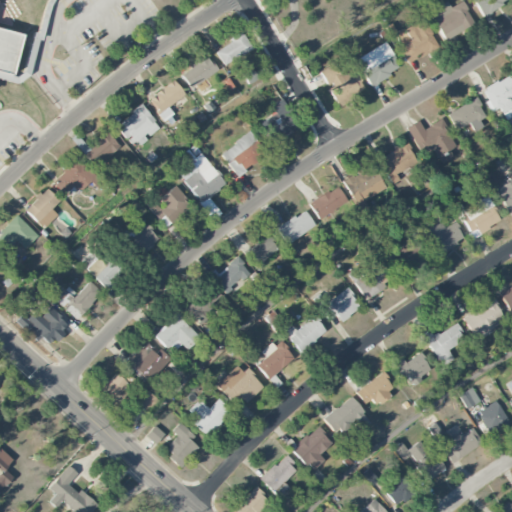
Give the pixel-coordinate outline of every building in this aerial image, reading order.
[(0,0),(0,74),(21,80),(36,72),(46,32),(38,30),(28,68),(22,72),(18,71),(28,30),(0,22),(0,9),(2,0),(0,0)] [(508,0),(472,0),(482,16),(508,0)] [(428,12),(444,40),(474,24),(461,1),(450,8),(447,2),(428,12)] [(404,29),(410,41),(398,46),(405,63),(438,49),(425,20),(404,29)] [(251,49),(242,33),(213,50),(223,66),(251,49)] [(355,58),(369,85),(399,70),(385,42),(355,58)] [(180,72),(188,88),(217,72),(208,57),(180,72)] [(319,72),(331,89),(327,91),(337,106),(365,88),(348,63),(336,70),(331,63),(319,72)] [(511,90),(511,88),(511,86),(511,74),(511,73),(482,90),(488,100),(484,102),(491,112),(499,108),(506,120),(511,116),(511,103),(509,99),(511,96),(511,90)] [(167,106),(183,96),(175,82),(148,97),(162,121),(172,115),(167,106)] [(483,127),(479,120),(485,117),(476,98),(446,113),(455,130),(470,123),(474,132),(483,127)] [(270,106),(274,113),(259,123),(274,147),(298,132),(279,100),(270,106)] [(116,124),(133,147),(158,129),(142,105),(116,124)] [(405,128),(420,155),(431,148),(439,161),(457,151),(439,120),(422,129),(417,121),(405,128)] [(235,176),(266,155),(249,132),(219,153),(235,176)] [(119,147),(107,133),(83,154),(95,167),(119,147)] [(392,184),(398,180),(395,175),(416,162),(404,142),(377,159),(392,184)] [(225,184),(193,145),(180,155),(187,164),(176,172),(201,204),(225,184)] [(78,192),(90,182),(96,189),(101,184),(76,158),(51,182),(63,194),(72,186),(78,192)] [(349,196),(359,192),(362,199),(384,191),(374,166),(342,179),(349,196)] [(511,180),(494,190),(506,211),(511,207),(511,180)] [(308,204),(319,220),(346,202),(336,186),(308,204)] [(159,198),(165,206),(160,210),(154,202),(148,207),(165,229),(191,209),(174,187),(159,198)] [(56,215),(50,209),(58,201),(46,188),(23,210),(42,229),(56,215)] [(454,208),(468,238),(500,223),(487,196),(462,208),(460,205),(454,208)] [(314,226),(304,210),(275,229),(286,245),(314,226)] [(24,249),(37,237),(16,216),(0,231),(0,241),(7,249),(16,241),(24,249)] [(436,256),(463,239),(453,223),(443,228),(439,221),(421,232),(436,256)] [(159,237),(141,223),(126,242),(144,256),(159,237)] [(251,266),(277,254),(268,238),(243,250),(251,266)] [(394,254),(399,274),(411,271),(409,264),(425,261),(422,248),(394,254)] [(105,290),(119,276),(95,250),(81,263),(105,290)] [(222,292),(249,273),(237,257),(211,276),(222,292)] [(352,282),(365,299),(389,282),(375,264),(352,282)] [(73,296),(61,283),(49,294),(74,320),(101,294),(89,282),(73,296)] [(511,310),(511,285),(499,291),(508,313),(511,310)] [(182,304),(197,326),(213,315),(198,293),(182,304)] [(471,336),(480,330),(483,336),(505,324),(492,300),(461,318),(471,336)] [(14,322),(37,342),(40,338),(49,345),(68,324),(49,308),(40,317),(33,311),(26,319),(21,315),(14,322)] [(186,350),(199,338),(176,314),(154,336),(171,353),(180,344),(186,350)] [(326,332),(313,315),(294,330),(291,326),(284,332),(299,352),(326,332)] [(432,337),(427,329),(419,334),(434,359),(464,339),(454,323),(432,337)] [(293,358),(277,339),(261,353),(265,358),(255,366),(267,379),(293,358)] [(142,382),(156,369),(149,363),(157,354),(145,342),(124,364),(142,382)] [(399,380),(405,376),(409,384),(429,373),(418,352),(392,366),(399,380)] [(261,387),(238,363),(215,385),(233,403),(239,397),(245,403),(261,387)] [(363,405),(369,400),(373,405),(393,390),(381,373),(354,392),(363,405)] [(128,388),(117,374),(96,391),(107,405),(128,388)] [(457,395),(465,409),(479,402),(471,388),(457,395)] [(136,403),(147,415),(159,403),(148,391),(136,403)] [(362,429),(370,423),(349,397),(323,418),(337,436),(355,421),(362,429)] [(231,412),(217,399),(206,410),(196,401),(187,411),(196,419),(192,423),(208,437),(231,412)] [(487,434),(507,425),(497,401),(477,409),(487,434)] [(197,448),(190,440),(193,437),(180,422),(171,431),(176,437),(163,450),(178,466),(197,448)] [(163,434),(153,426),(145,436),(154,444),(163,434)] [(323,460),(318,455),(331,443),(316,426),(291,449),(311,471),(323,460)] [(480,444),(470,428),(441,448),(451,463),(480,444)] [(428,454),(419,441),(399,455),(403,460),(408,456),(425,482),(444,469),(432,451),(428,454)] [(0,490),(11,476),(4,471),(12,460),(0,450),(0,490)] [(297,467),(284,454),(260,479),(273,492),(297,467)] [(48,488),(54,494),(48,502),(55,508),(60,502),(72,511),(89,511),(96,504),(78,490),(76,492),(67,484),(76,473),(67,466),(48,488)] [(395,504),(407,494),(391,476),(379,487),(395,504)] [(232,511),(256,511),(267,500),(254,488),(232,511)] [(511,511),(511,497),(493,511),(511,511)] [(384,511),(374,500),(360,511),(384,511)]
